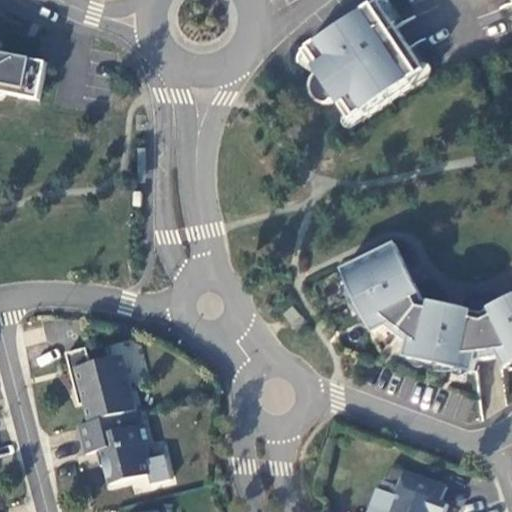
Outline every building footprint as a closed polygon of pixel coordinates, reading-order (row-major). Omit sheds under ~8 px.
[(326,107),(333,105),(346,124),(361,114),(366,121),(412,90),(407,82),(420,73),(373,4),(298,55),(312,76),(308,82),(305,90),(307,98),(312,104),(318,108),(326,107)] [(0,102),(29,108),(36,70),(0,62),(0,102)] [(511,298),(478,316),(418,303),(390,247),(337,272),(378,354),(468,374),(470,363),(493,359),(500,370),(511,363),(511,298)] [(292,307),(282,315),(293,328),(303,320),(292,307)] [(76,355),(54,361),(65,403),(71,402),(79,430),(126,418),(112,363),(80,371),(76,355)] [(90,458),(99,492),(139,482),(136,470),(138,467),(134,451),(139,450),(130,417),(126,418),(79,430),(67,433),(74,462),(90,458)] [(429,511),(434,499),(377,478),(370,497),(379,500),(376,508),(364,503),(360,511),(429,511)]
